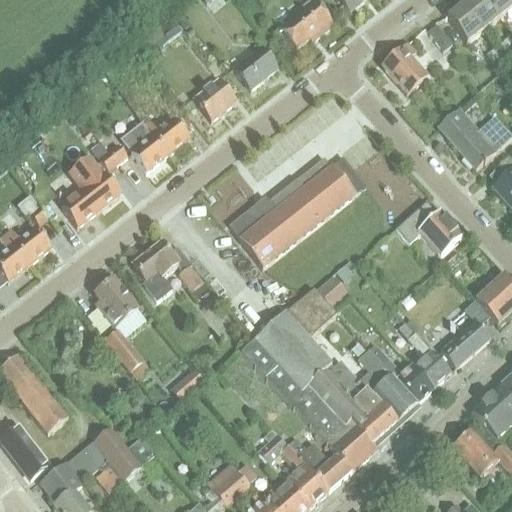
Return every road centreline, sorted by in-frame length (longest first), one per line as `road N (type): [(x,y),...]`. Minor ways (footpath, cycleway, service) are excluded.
road 1 (residential): [(333,72),(0,332)]
road 2 (residential): [(511,265),(333,72)]
road 3 (residential): [(511,348),(330,511)]
